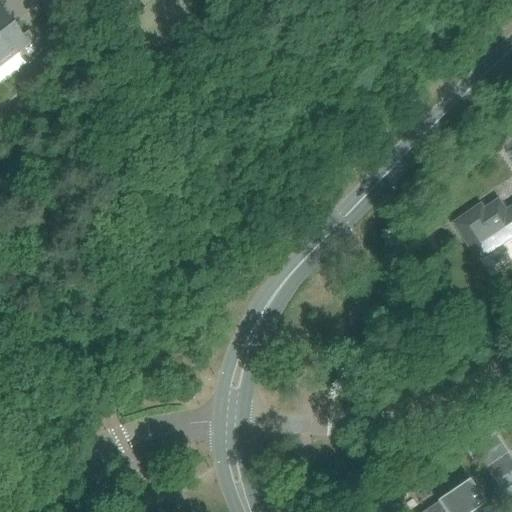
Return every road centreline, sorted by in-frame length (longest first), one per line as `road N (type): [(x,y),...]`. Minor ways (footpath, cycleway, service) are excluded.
road 1 (tertiary): [(262,313),(304,258),(511,46)]
road 2 (residential): [(241,421),(352,427),(436,411),(511,375)]
road 3 (unclassified): [(24,511),(77,464),(127,436),(217,421)]
road 4 (tertiary): [(262,313),(249,318),(236,341),(217,421)]
